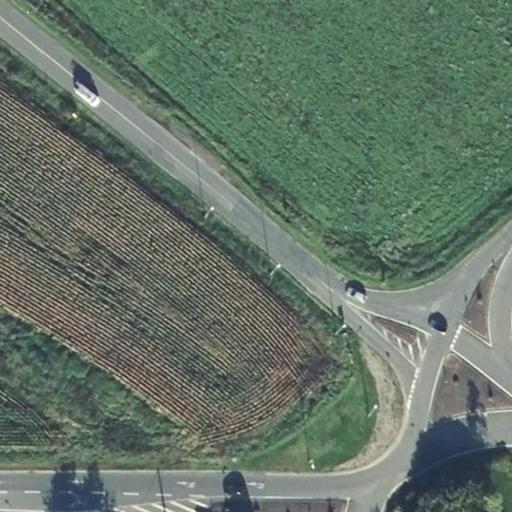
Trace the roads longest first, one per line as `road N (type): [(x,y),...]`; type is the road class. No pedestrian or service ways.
road 1 (unclassified): [(0,18),(314,275)]
road 2 (tertiary): [(382,477),(317,487),(150,483)]
road 3 (unclassified): [(314,275),(422,396)]
road 4 (tertiary): [(150,483),(90,500),(0,499)]
road 5 (tertiary): [(150,483),(0,482)]
road 6 (unclassified): [(445,329),(360,301),(314,275)]
